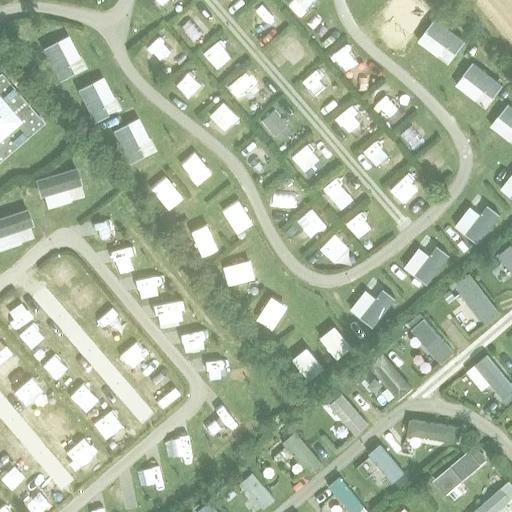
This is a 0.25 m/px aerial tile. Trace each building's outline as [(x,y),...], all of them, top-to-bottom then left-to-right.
[(272,0),(280,17),(300,8),(296,0),(272,0)] [(465,36),(434,14),(425,27),(456,48),(465,36)] [(171,44),(192,29),(184,18),(163,32),(171,44)] [(71,68),(54,36),(41,44),(58,76),(71,68)] [(274,63),(289,54),(279,38),(264,47),(274,63)] [(333,50),(319,63),(332,78),(346,65),(333,50)] [(443,77),(463,63),(456,53),(435,67),(443,77)] [(502,81),(472,59),(463,72),(494,93),(502,81)] [(0,158),(41,122),(13,90),(10,93),(7,88),(9,86),(0,74),(0,158)] [(306,105),(324,92),(312,75),(294,88),(306,105)] [(106,111),(90,78),(76,85),(92,118),(106,111)] [(370,121),(387,103),(372,89),(355,107),(370,121)] [(511,103),(507,100),(498,112),(511,122),(511,103)] [(339,140),(351,128),(337,113),(325,125),(339,140)] [(141,153),(126,120),(112,127),(127,160),(141,153)] [(394,149),(411,134),(403,126),(387,141),(394,149)] [(365,173),(380,157),(366,142),(350,158),(365,173)] [(298,144),(274,160),(284,175),(308,160),(298,144)] [(205,179),(187,155),(170,168),(189,192),(205,179)] [(80,182),(74,164),(33,176),(38,194),(80,182)] [(154,181),(140,195),(160,216),(175,201),(154,181)] [(286,181),(267,190),(277,210),(296,201),(286,181)] [(381,191),(392,206),(405,196),(393,181),(381,191)] [(323,214),(338,201),(324,184),(308,197),(323,214)] [(213,232),(229,219),(214,202),(199,215),(213,232)] [(498,212),(486,202),(465,230),(476,239),(498,212)] [(0,231),(32,222),(26,204),(0,212),(0,231)] [(96,247),(119,227),(103,209),(80,230),(96,247)] [(351,215),(336,228),(349,242),(364,229),(351,215)] [(322,240),(306,257),(323,272),(338,254),(322,240)] [(511,243),(510,241),(498,249),(511,267),(511,243)] [(448,251),(436,242),(414,270),(426,279),(448,251)] [(123,280),(145,262),(131,245),(109,262),(123,280)] [(243,264),(213,271),(217,291),(247,284),(243,264)] [(44,265),(26,277),(37,292),(54,280),(44,265)] [(395,266),(380,278),(392,293),(406,281),(395,266)] [(499,309),(469,270),(454,282),(484,320),(499,309)] [(136,289),(146,312),(170,301),(160,279),(136,289)] [(394,295),(382,286),(361,314),(372,323),(394,295)] [(76,288),(60,302),(74,318),(90,305),(76,288)] [(246,323),(263,335),(280,311),(263,299),(246,323)] [(189,308),(166,318),(175,337),(191,330),(192,333),(199,329),(189,308)] [(453,349),(424,314),(411,325),(440,360),(453,349)] [(511,328),(503,336),(511,346),(511,328)] [(326,329),(310,341),(328,364),(344,352),(326,329)] [(17,365),(33,349),(18,334),(2,349),(17,365)] [(194,348),(206,367),(223,356),(210,337),(194,348)] [(300,386),(316,374),(299,350),(283,362),(300,386)] [(411,386),(381,350),(368,360),(398,397),(411,386)] [(502,411),(511,402),(511,393),(478,354),(464,367),(502,411)] [(28,377),(42,393),(59,378),(45,362),(28,377)] [(246,399),(263,384),(248,367),(231,382),(246,399)] [(133,396),(143,414),(161,403),(150,385),(133,396)] [(369,422),(341,391),(328,403),(356,433),(369,422)] [(49,413),(64,431),(87,412),(72,394),(49,413)] [(214,425),(233,414),(227,405),(208,415),(214,425)] [(454,423),(410,415),(407,431),(451,439),(454,423)] [(175,444),(186,456),(190,453),(209,475),(226,460),(195,425),(175,444)] [(76,443),(87,458),(107,443),(96,427),(76,443)] [(321,461),(294,428),(281,438),(309,471),(321,461)] [(403,469),(380,440),(368,450),(391,479),(403,469)] [(12,468),(25,460),(14,443),(1,451),(12,468)] [(480,463),(467,447),(432,475),(445,491),(480,463)] [(273,496),(251,469),(240,479),(262,506),(273,496)] [(22,486),(34,502),(53,488),(41,472),(22,486)] [(361,504),(338,474),(328,481),(352,511),(361,504)] [(110,497),(120,508),(125,504),(132,511),(150,511),(159,504),(131,476),(110,497)] [(491,511),(511,495),(511,486),(507,480),(468,511),(491,511)] [(221,511),(210,497),(197,507),(200,511),(221,511)]
